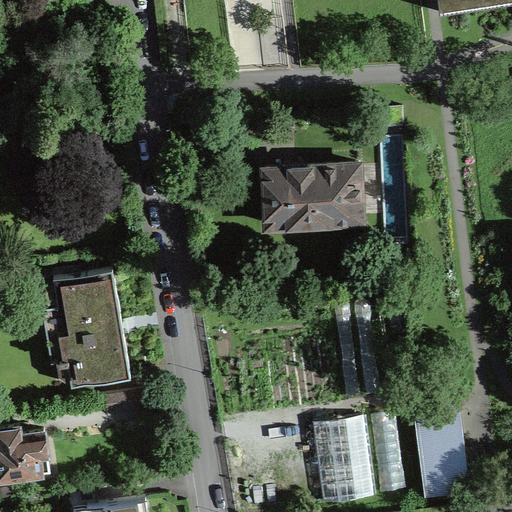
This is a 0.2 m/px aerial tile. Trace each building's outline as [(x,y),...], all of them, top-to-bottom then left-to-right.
[(84,0),(52,0),(54,15),(86,12),(84,0)] [(511,0),(438,0),(441,14),(511,4),(511,0)] [(378,104),(379,123),(403,122),(403,103),(378,104)] [(220,115),(192,117),(193,135),(220,133),(220,115)] [(362,217),(359,160),(265,165),(266,187),(268,221),(362,217)] [(71,382),(131,372),(122,319),(112,264),(53,274),(58,301),(42,304),(51,358),(60,356),(61,359),(67,358),(71,382)] [(144,387),(107,392),(109,409),(146,403),(144,387)] [(451,399),(421,403),(432,485),(469,480),(465,446),(457,447),(451,399)] [(397,407),(371,413),(381,491),(408,485),(397,407)] [(373,492),(363,412),(313,418),(323,499),(373,492)] [(19,422),(0,424),(0,475),(41,469),(39,452),(47,451),(45,431),(44,427),(20,430),(19,422)] [(148,511),(145,493),(86,501),(87,511),(148,511)]
